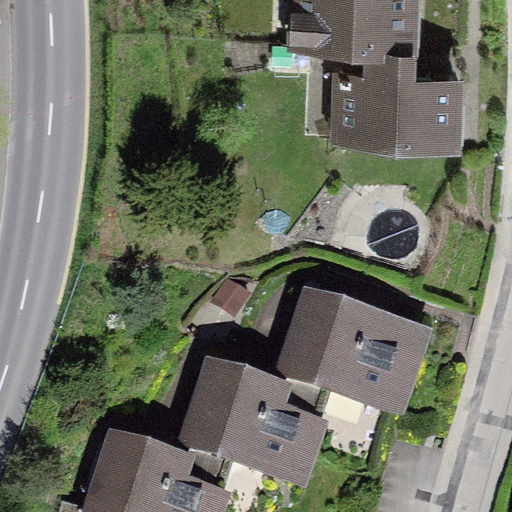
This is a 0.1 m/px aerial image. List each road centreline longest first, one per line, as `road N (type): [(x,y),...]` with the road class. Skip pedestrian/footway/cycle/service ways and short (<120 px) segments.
road 1 (secondary): [(48,0),(46,162),(0,383)]
road 2 (residential): [(511,286),(454,511)]
